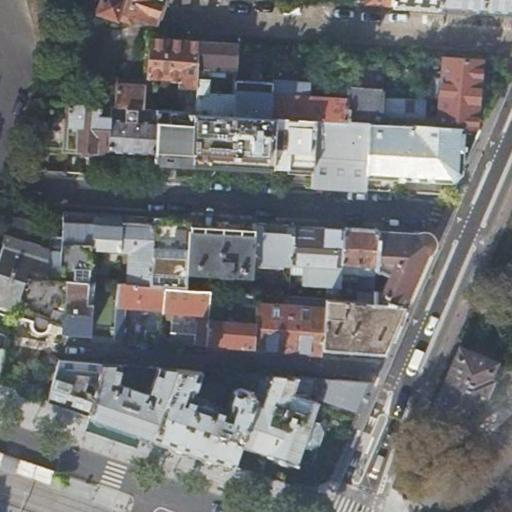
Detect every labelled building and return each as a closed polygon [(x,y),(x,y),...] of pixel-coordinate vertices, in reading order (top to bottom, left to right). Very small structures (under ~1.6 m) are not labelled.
[(99,0),(95,11),(130,23),(133,15),(154,22),(161,0),(99,0)] [(511,0),(437,0),(437,7),(511,11),(511,0)] [(195,86),(197,40),(148,37),(146,78),(178,80),(178,87),(185,88),(184,104),(194,105),(194,92),(195,86)] [(197,40),(195,86),(207,87),(208,73),(208,68),(236,69),(238,43),(197,40)] [(349,50),(347,98),(345,122),(367,124),(381,124),(382,100),(385,53),(349,50)] [(439,103),(436,128),(480,131),(488,113),(475,113),(480,59),(444,57),(439,103)] [(273,76),(272,93),(270,117),(276,118),(314,120),(345,122),(347,98),(299,94),(300,85),(296,84),(297,81),(282,79),(282,76),(273,76)] [(96,106),(109,107),(124,108),(136,109),(143,109),(146,79),(111,78),(110,84),(97,83),(96,106)] [(55,87),(49,103),(66,104),(66,98),(60,88),(55,87)] [(194,105),(194,112),(233,115),(235,91),(235,89),(221,88),(221,93),(194,92),(194,105)] [(272,93),(235,91),(233,115),(270,117),(272,93)] [(439,103),(382,100),(381,124),(436,128),(439,103)] [(96,106),(66,104),(49,103),(35,144),(81,148),(81,152),(100,154),(103,152),(103,150),(107,150),(108,118),(109,107),(96,106)] [(135,120),(136,109),(124,108),(124,119),(108,118),(107,150),(107,151),(154,154),(154,122),(135,120)] [(270,117),(233,115),(194,112),(155,110),(154,122),(154,154),(154,166),(176,167),(176,161),(273,167),(276,118),(270,117)] [(313,170),(314,120),(276,118),(273,167),(313,170)] [(367,124),(345,122),(314,120),(313,170),(312,186),(366,190),(367,178),(367,124)] [(436,128),(381,124),(367,124),(367,178),(452,182),(462,174),(480,131),(436,128)] [(3,244),(0,252),(0,275),(26,277),(45,279),(47,236),(33,235),(34,209),(13,208),(1,241),(3,244)] [(62,237),(47,236),(45,279),(64,280),(88,282),(90,257),(93,213),(63,211),(62,237)] [(119,215),(93,213),(90,257),(105,258),(106,249),(117,250),(118,249),(127,250),(125,285),(147,286),(153,222),(119,220),(119,215)] [(176,218),(176,223),(153,222),(147,286),(162,288),(184,289),(188,229),(189,219),(176,218)] [(255,223),(254,233),(253,260),(291,262),(293,226),(255,223)] [(343,229),(293,226),(291,262),(291,263),(304,264),(303,284),(340,286),(343,229)] [(254,233),(188,229),(184,289),(208,291),(229,293),(252,294),(253,260),(254,233)] [(378,231),(343,229),(340,286),(340,301),(375,304),(375,287),(376,268),(378,231)] [(435,234),(378,231),(376,268),(388,273),(380,290),(375,287),(375,304),(405,306),(435,234)] [(0,311),(12,315),(26,277),(0,275),(0,311)] [(64,280),(45,279),(26,277),(12,315),(28,320),(28,324),(29,328),(32,332),(37,333),(40,333),(44,332),(46,330),(48,327),(49,324),(49,321),(60,324),(64,280)] [(86,289),(92,289),(92,282),(88,282),(64,280),(60,324),(59,335),(89,336),(91,304),(86,303),(86,289)] [(125,285),(117,284),(113,337),(113,339),(159,342),(162,288),(147,286),(125,285)] [(159,342),(164,342),(205,345),(207,306),(208,291),(184,289),(162,288),(159,342)] [(256,295),(252,294),(229,293),(228,311),(212,310),(212,306),(207,306),(205,345),(252,348),(256,295)] [(326,300),(256,295),(252,348),(322,353),(322,349),(326,300)] [(340,301),(326,300),(322,349),(384,353),(405,306),(375,304),(340,301)] [(0,367),(3,356),(0,355),(10,319),(3,317),(0,325),(0,367)] [(488,379),(495,363),(459,348),(434,408),(469,423),(476,407),(480,409),(487,394),(492,381),(488,379)] [(102,363),(59,360),(47,401),(49,402),(87,415),(91,416),(142,434),(152,437),(176,368),(157,366),(147,393),(116,382),(121,364),(102,363)] [(187,369),(176,368),(152,437),(191,451),(229,464),(236,443),(251,402),(262,374),(261,374),(239,373),(238,385),(231,388),(227,400),(229,403),(226,411),(219,408),(220,405),(205,399),(198,398),(189,395),(190,390),(193,389),(199,370),(187,369)] [(261,405),(251,402),(236,443),(265,453),(266,455),(293,464),(301,444),(308,447),(317,444),(322,431),(318,423),(310,420),(316,404),(315,400),(291,392),(296,377),(273,375),(261,405)] [(321,399),(359,413),(372,382),(324,379),(318,393),(321,399)] [(142,434),(91,416),(85,431),(136,449),(142,434)] [(54,471),(19,459),(14,472),(50,484),(54,471)]
